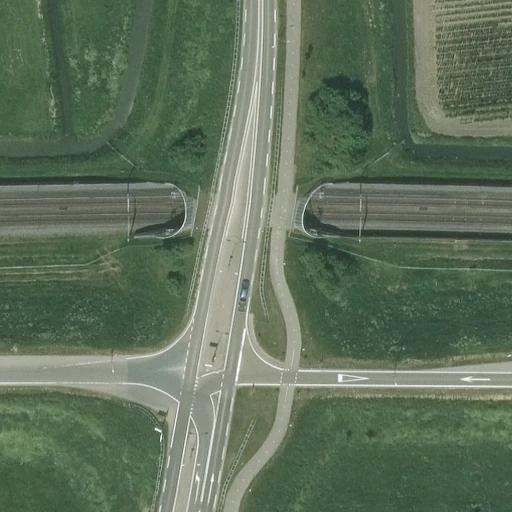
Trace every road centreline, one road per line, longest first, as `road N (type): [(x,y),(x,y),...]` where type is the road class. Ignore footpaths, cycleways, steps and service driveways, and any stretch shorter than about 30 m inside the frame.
road 1 (tertiary): [(262,24),(189,378)]
road 2 (tertiary): [(229,378),(262,169),(262,24)]
road 3 (motorway): [(511,381),(229,378)]
road 4 (motorway): [(189,378),(0,379)]
road 5 (tertiary): [(205,511),(229,378)]
road 6 (tertiary): [(189,378),(168,511)]
